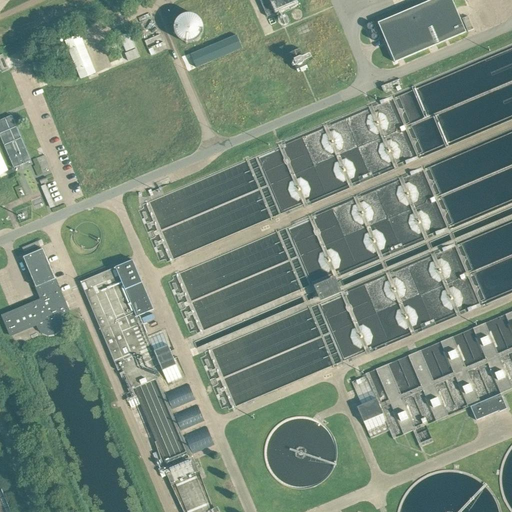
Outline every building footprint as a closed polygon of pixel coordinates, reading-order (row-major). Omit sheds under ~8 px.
[(274,9),(270,0),(260,0),(266,13),(274,9)] [(466,32),(452,0),(431,0),(378,23),(395,62),(466,32)] [(178,20),(176,23),(175,29),(176,33),(178,37),(181,40),(185,42),(190,43),(194,42),(198,40),(201,36),(203,32),(204,28),(203,24),(201,20),(198,17),(194,15),(189,14),(185,15),(181,17),(178,20)] [(129,40),(137,37),(130,18),(121,22),(129,40)] [(162,25),(147,31),(151,40),(166,34),(162,25)] [(301,52),(298,53),(301,61),(312,57),(306,38),(316,35),(315,29),(295,35),(301,52)] [(66,35),(69,43),(73,41),(73,39),(80,36),(77,30),(66,35)] [(237,35),(191,55),(196,68),(242,48),(237,35)] [(130,51),(141,47),(139,38),(127,42),(130,51)] [(96,72),(93,65),(83,42),(68,48),(77,71),(81,79),(96,72)] [(0,135),(14,168),(31,161),(12,115),(0,120),(0,135)] [(380,137),(386,155),(392,152),(386,135),(380,137)] [(341,152),(334,154),(341,174),(348,171),(341,152)] [(330,241),(329,246),(323,245),(321,258),(339,261),(343,243),(330,241)] [(23,257),(38,291),(41,300),(4,316),(3,314),(3,315),(12,336),(12,334),(37,323),(39,327),(42,332),(48,335),(54,334),(59,330),(61,324),(61,318),(60,316),(70,311),(69,311),(43,249),(23,257)] [(135,388),(156,380),(158,379),(153,367),(160,364),(169,385),(183,380),(162,330),(148,336),(139,315),(154,309),(133,260),(80,282),(118,371),(122,369),(131,390),(135,388)] [(337,290),(337,289),(334,281),(318,288),(322,297),(337,290)] [(442,287),(447,302),(454,300),(449,285),(442,287)] [(483,323),(487,331),(494,328),(491,320),(483,323)] [(352,323),(358,342),(365,339),(359,321),(352,323)] [(455,346),(462,342),(458,335),(451,338),(455,346)] [(506,353),(498,355),(501,367),(509,365),(506,353)] [(465,371),(470,381),(477,378),(473,368),(465,371)] [(366,375),(362,377),(351,382),(361,405),(357,407),(371,438),(389,430),(366,375)] [(436,395),(444,393),(441,382),(433,385),(436,395)] [(446,393),(436,396),(439,408),(449,405),(446,393)] [(507,408),(500,393),(470,406),(476,420),(499,410),(499,412),(507,408)] [(409,396),(401,398),(405,409),(412,406),(409,396)] [(417,419),(414,409),(404,412),(407,421),(417,419)] [(180,472),(189,500),(200,496),(201,499),(208,496),(210,504),(215,502),(211,491),(209,492),(200,465),(180,472)]
